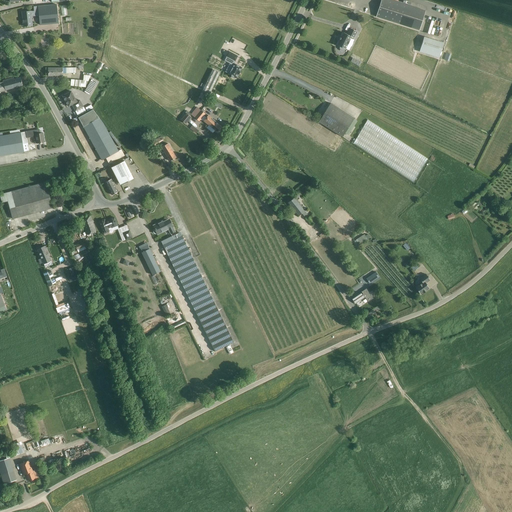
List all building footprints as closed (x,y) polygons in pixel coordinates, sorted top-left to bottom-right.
[(393,0),(380,0),(376,17),(419,30),(425,10),(393,0)] [(58,23),(56,4),(38,5),(38,6),(33,7),(34,11),(31,11),(22,11),(23,27),(33,26),(32,16),(38,15),(39,25),(58,23)] [(353,38),(356,32),(350,28),(347,34),(343,33),(341,38),(340,37),(339,39),(340,40),(337,44),(340,46),(339,48),(340,49),(343,51),(344,50),(350,38),(352,39),(353,38)] [(443,42),(424,36),(419,52),(439,58),(443,42)] [(234,79),(235,78),(236,78),(238,74),(240,72),(240,71),(241,68),(242,67),(234,63),(234,64),(233,63),(235,61),(237,56),(229,51),(226,56),(232,59),(225,72),(229,73),(229,74),(232,76),(231,77),(234,79)] [(48,76),(62,76),(62,73),(76,73),(76,67),(48,68),(48,76)] [(209,94),(219,73),(212,69),(202,91),(209,94)] [(71,79),(70,85),(85,87),(91,75),(83,75),(83,80),(71,79)] [(0,82),(0,91),(22,85),(20,77),(14,79),(13,77),(3,80),(3,82),(0,82)] [(92,77),(86,89),(90,91),(97,80),(97,79),(92,77)] [(71,92),(71,91),(63,96),(69,106),(72,104),(76,111),(83,107),(74,90),(71,92)] [(330,103),(318,121),(342,137),(354,118),(330,103)] [(191,114),(195,118),(201,110),(197,107),(191,114)] [(103,123),(99,117),(93,109),(78,118),(101,160),(106,158),(109,164),(125,155),(121,148),(118,150),(103,123)] [(199,121),(204,115),(206,113),(205,113),(201,110),(195,118),(199,121)] [(191,117),(190,116),(186,113),(180,119),(186,124),(191,117)] [(206,113),(204,115),(206,117),(203,120),(209,125),(214,120),(206,113)] [(214,120),(209,125),(218,132),(222,127),(214,120)] [(367,120),(353,144),(414,181),(428,157),(367,120)] [(34,136),(35,136),(37,143),(44,142),(43,133),(40,133),(39,129),(26,131),(20,132),(0,135),(0,156),(24,152),(22,144),(28,143),(26,136),(33,134),(34,136)] [(161,136),(153,141),(155,145),(163,140),(161,136)] [(161,147),(169,161),(176,157),(168,143),(161,147)] [(128,182),(130,181),(130,180),(133,178),(124,161),(113,167),(121,184),(122,184),(128,181),(128,182)] [(105,182),(112,195),(117,192),(111,179),(105,182)] [(8,201),(13,219),(53,208),(45,182),(0,194),(0,196),(2,203),(8,201)] [(305,210),(297,200),(300,198),(297,196),(287,204),(298,217),(305,210)] [(475,200),(471,204),(476,210),(480,206),(475,200)] [(81,220),(87,235),(97,231),(91,216),(81,220)] [(311,216),(307,219),(312,225),(316,222),(311,216)] [(117,225),(114,217),(109,219),(109,220),(105,222),(104,219),(99,221),(103,233),(108,231),(109,232),(109,233),(110,233),(111,233),(112,233),(113,232),(113,231),(112,227),(117,225)] [(154,230),(153,232),(154,233),(156,234),(157,233),(157,234),(168,229),(171,233),(175,231),(172,226),(173,226),(170,221),(166,222),(165,221),(159,224),(159,223),(153,225),(155,229),(154,230)] [(126,240),(132,237),(129,230),(123,233),(126,240)] [(234,342),(182,236),(181,236),(179,233),(172,236),(168,238),(161,241),(214,352),(234,342)] [(365,236),(364,234),(356,240),(359,245),(367,239),(370,238),(368,234),(365,236)] [(86,240),(75,245),(77,250),(85,246),(86,248),(89,247),(86,240)] [(146,244),(140,248),(142,252),(141,253),(152,275),(161,271),(149,249),(146,244)] [(45,246),(37,249),(41,258),(43,262),(43,264),(51,260),(45,246)] [(72,268),(65,270),(69,279),(75,277),(72,268)] [(43,274),(48,285),(55,282),(51,270),(43,274)] [(376,272),(366,278),(369,283),(379,277),(376,272)] [(426,283),(430,279),(426,274),(420,278),(423,282),(416,287),(421,294),(424,292),(427,290),(430,288),(426,283)] [(371,292),(378,286),(376,283),(368,288),(371,292)] [(366,288),(351,299),(355,304),(365,297),(368,302),(373,298),(366,288)] [(184,320),(170,327),(172,331),(186,324),(184,320)] [(39,442),(42,447),(51,443),(48,438),(39,442)] [(13,456),(17,455),(25,452),(23,447),(12,451),(13,456)] [(43,457),(37,459),(39,464),(41,463),(42,466),(48,464),(47,461),(45,462),(43,457)] [(35,478),(28,460),(20,464),(24,474),(26,474),(28,481),(35,478)]
